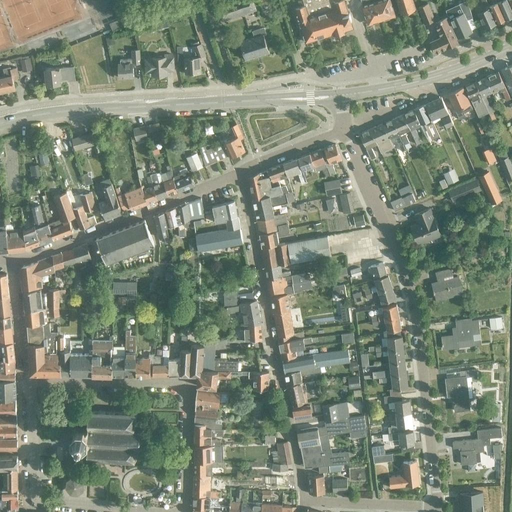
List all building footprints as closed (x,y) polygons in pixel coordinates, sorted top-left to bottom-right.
[(223,20),(256,10),(252,0),(229,0),(218,4),(223,20)] [(316,29),(318,38),(335,33),(335,35),(344,32),(344,30),(352,28),(350,20),(351,20),(349,13),(348,14),(343,0),(302,0),(305,5),(308,16),(315,15),(319,28),(316,29)] [(381,19),(375,2),(370,4),(368,0),(360,0),(368,23),(381,19)] [(380,0),(381,1),(375,2),(381,19),(393,16),(388,0),(380,0)] [(396,0),(401,14),(414,9),(411,0),(396,0)] [(458,4),(445,10),(446,14),(449,20),(457,38),(471,32),(466,20),(472,18),(466,0),(458,4)] [(496,23),(489,7),(485,0),(480,0),(485,10),(477,13),(484,29),(496,23)] [(511,12),(506,0),(502,0),(497,2),(505,19),(511,15),(511,12)] [(505,19),(497,2),(489,7),(496,23),(505,19)] [(434,20),(428,3),(418,8),(424,24),(434,20)] [(305,5),(295,8),(305,42),(318,38),(316,29),(319,28),(315,15),(308,16),(305,5)] [(121,18),(109,23),(112,31),(124,26),(121,18)] [(446,48),(457,43),(446,18),(435,23),(441,37),(431,42),(435,52),(446,47),(446,48)] [(254,37),(239,41),(245,59),(269,52),(264,35),(266,34),(264,27),(252,31),(254,37)] [(113,37),(106,39),(107,45),(115,43),(113,37)] [(199,57),(205,55),(201,43),(193,46),(196,54),(194,55),(194,57),(184,57),(185,73),(201,72),(199,57)] [(132,63),(140,63),(139,49),(131,50),(132,58),(120,59),(120,64),(118,64),(119,78),(133,77),(132,63)] [(166,69),(173,69),(172,56),(171,54),(164,54),(164,57),(152,58),(152,60),(146,60),(147,71),(153,70),(153,75),(166,75),(166,69)] [(21,61),(23,71),(30,69),(28,60),(21,61)] [(68,81),(75,80),(74,66),(60,68),(60,67),(45,69),(47,85),(60,83),(60,79),(68,78),(68,81)] [(15,88),(13,79),(19,78),(17,67),(11,68),(10,67),(3,68),(5,77),(0,77),(0,91),(1,92),(2,94),(7,92),(7,90),(15,88)] [(497,72),(485,77),(491,92),(499,89),(500,92),(501,92),(505,101),(509,99),(497,72)] [(491,92),(485,77),(474,82),(488,112),(491,120),(494,118),(484,95),(491,92)] [(474,82),(464,86),(471,100),(478,117),(488,112),(474,82)] [(462,87),(447,94),(455,110),(458,119),(465,116),(464,113),(472,109),(470,104),(462,87)] [(440,97),(425,104),(431,119),(433,123),(440,120),(438,116),(447,112),(440,97)] [(425,104),(413,109),(421,125),(420,125),(424,134),(425,134),(427,140),(438,135),(433,123),(431,119),(425,104)] [(413,109),(403,114),(409,129),(416,144),(420,142),(414,128),(420,125),(421,125),(413,109)] [(409,129),(403,114),(392,119),(406,149),(411,147),(404,133),(402,134),(401,132),(409,129)] [(449,116),(442,119),(446,128),(448,127),(453,125),(449,116)] [(392,119),(382,123),(389,138),(394,136),(401,151),(406,149),(392,119)] [(158,123),(145,126),(146,132),(160,129),(158,123)] [(389,138),(382,123),(370,129),(380,151),(381,153),(393,147),(389,138)] [(206,150),(205,147),(199,148),(201,154),(204,166),(205,166),(229,155),(230,158),(244,151),(239,140),(243,138),(237,125),(233,127),(238,137),(223,143),(224,145),(212,150),(212,149),(206,150)] [(145,126),(139,127),(142,139),(148,138),(146,132),(145,126)] [(142,139),(139,127),(133,129),(136,141),(142,139)] [(380,151),(370,129),(359,134),(370,159),(375,157),(371,148),(370,146),(374,145),(378,152),(380,151)] [(96,131),(89,133),(93,145),(99,143),(96,131)] [(89,133),(83,135),(87,147),(93,145),(89,133)] [(87,147),(83,135),(77,137),(81,149),(87,147)] [(81,149),(77,137),(71,139),(75,150),(81,149)] [(320,149),(329,175),(334,173),(331,166),(332,165),(331,162),(340,159),(335,144),(320,149)] [(329,175),(320,149),(309,153),(316,171),(321,170),(322,171),(323,171),(325,176),(329,175)] [(198,156),(196,153),(186,157),(192,171),(204,166),(201,154),(198,156)] [(309,153),(298,158),(302,170),(306,182),(318,178),(316,172),(316,171),(309,153)] [(499,160),(507,181),(511,178),(511,166),(508,156),(508,157),(499,160)] [(302,170),(298,158),(283,163),(287,177),(298,174),(302,184),(306,182),(302,170)] [(283,163),(267,169),(270,176),(272,182),(287,177),(283,163)] [(37,164),(29,166),(31,177),(39,176),(37,164)] [(173,176),(171,171),(171,169),(168,170),(160,174),(163,181),(168,196),(177,192),(173,176)] [(270,176),(267,169),(249,176),(248,179),(249,184),(252,199),(264,197),(270,196),(270,197),(283,194),(281,188),(280,185),(271,188),(270,184),(268,176),(270,176)] [(448,171),(443,173),(448,185),(453,183),(458,180),(453,169),(448,171)] [(173,176),(177,192),(194,185),(189,170),(173,176)] [(141,186),(141,187),(147,203),(158,199),(156,194),(152,185),(150,174),(149,171),(146,173),(149,187),(144,189),(143,185),(141,186)] [(156,172),(153,173),(150,174),(152,185),(156,194),(158,199),(168,196),(163,181),(160,174),(157,176),(156,172)] [(488,172),(479,176),(491,204),(501,199),(488,172)] [(338,179),(324,182),(327,195),(341,192),(338,179)] [(442,188),(447,186),(444,179),(439,181),(442,188)] [(476,179),(448,190),(452,202),(481,190),(476,179)] [(100,186),(106,200),(98,203),(105,220),(122,213),(110,182),(100,186)] [(118,187),(115,189),(118,196),(122,209),(130,207),(131,209),(147,203),(141,187),(121,195),(118,187)] [(59,195),(53,197),(61,219),(48,224),(48,225),(53,239),(72,232),(69,221),(68,222),(67,220),(75,217),(72,209),(66,192),(59,195)] [(82,206),(72,209),(75,217),(79,229),(96,223),(93,216),(87,219),(84,212),(95,209),(91,192),(79,195),(82,206)] [(285,193),(287,202),(294,201),(292,192),(288,193),(285,193)] [(340,200),(351,198),(349,192),(339,194),(340,200)] [(285,193),(283,194),(270,197),(270,196),(264,197),(252,199),(257,219),(272,217),(274,216),(271,206),(287,202),(285,193)] [(405,206),(415,202),(411,194),(401,199),(405,206)] [(187,203),(165,212),(168,227),(176,225),(177,228),(178,228),(179,236),(185,236),(185,227),(187,227),(187,220),(190,220),(203,217),(202,210),(200,198),(187,203)] [(334,198),(325,200),(328,213),(337,211),(334,198)] [(351,198),(340,200),(341,207),(352,205),(351,198)] [(394,211),(405,206),(401,199),(391,203),(394,211)] [(234,201),(212,207),(215,223),(226,221),(226,218),(237,216),(234,201)] [(48,225),(48,224),(40,227),(39,221),(42,220),(39,205),(31,207),(31,211),(32,216),(33,219),(35,227),(35,229),(40,244),(53,239),(48,225)] [(352,206),(352,205),(341,207),(343,213),(353,211),(352,206)] [(419,228),(413,231),(418,244),(437,236),(434,228),(437,227),(429,208),(414,215),(418,224),(419,228)] [(165,212),(153,217),(157,237),(163,236),(164,243),(170,242),(168,235),(167,235),(166,228),(168,227),(165,212)] [(272,217),(257,219),(259,234),(278,231),(277,225),(287,223),(285,214),(279,215),(274,216),(272,217)] [(363,215),(354,217),(356,227),(365,225),(363,215)] [(237,216),(226,218),(226,221),(228,230),(230,229),(239,227),(237,216)] [(144,220),(96,239),(105,264),(127,255),(154,245),(144,220)] [(278,231),(259,234),(262,247),(278,244),(277,236),(289,234),(287,223),(277,225),(278,231)] [(5,225),(6,226),(9,252),(26,249),(24,233),(23,227),(13,229),(12,224),(10,224),(5,225)] [(34,225),(23,229),(24,233),(26,249),(40,244),(38,239),(35,229),(35,227),(34,225)] [(0,252),(1,252),(9,252),(6,226),(0,226),(0,252)] [(205,234),(195,235),(198,251),(221,247),(242,243),(239,227),(230,229),(221,231),(205,234)] [(284,243),(278,244),(262,247),(265,267),(266,267),(280,265),(330,256),(327,240),(330,240),(329,235),(284,243)] [(86,244),(79,246),(83,262),(90,260),(86,244)] [(83,262),(79,246),(72,249),(76,263),(83,262)] [(72,249),(62,253),(64,267),(76,263),(72,249)] [(64,267),(62,253),(52,256),(54,269),(54,268),(55,273),(54,269),(57,268),(59,272),(65,270),(64,267)] [(54,269),(52,256),(50,256),(38,261),(34,263),(23,266),(21,269),(23,289),(42,288),(41,273),(54,269)] [(374,279),(386,275),(383,262),(370,266),(370,267),(368,268),(370,275),(372,274),(374,279)] [(281,273),(280,265),(266,267),(265,267),(268,279),(283,277),(290,275),(289,271),(281,273)] [(346,267),(336,268),(337,277),(347,276),(346,267)] [(360,268),(350,271),(352,277),(362,274),(360,268)] [(165,279),(175,279),(175,269),(165,269),(165,279)] [(450,296),(462,292),(458,277),(443,281),(443,278),(452,275),(450,269),(436,273),(438,282),(432,284),(436,299),(436,297),(449,294),(450,296)] [(283,277),(268,279),(269,288),(285,285),(292,284),(292,283),(303,281),(310,280),(309,275),(305,275),(305,273),(290,275),(283,277)] [(0,296),(3,296),(8,296),(6,274),(0,274),(0,296)] [(374,279),(376,286),(363,290),(364,295),(372,292),(377,291),(391,287),(387,275),(386,275),(374,279)] [(303,281),(292,283),(292,284),(293,286),(294,292),(301,291),(302,290),(307,289),(311,288),(310,280),(303,281)] [(137,281),(127,281),(127,293),(127,299),(137,299),(137,281)] [(285,285),(269,288),(271,296),(286,294),(287,293),(294,292),(293,286),(285,287),(285,285)] [(344,285),(333,287),(333,293),(339,292),(339,297),(345,296),(344,285)] [(377,291),(379,296),(381,303),(394,299),(391,287),(377,291)] [(48,293),(41,293),(40,290),(23,291),(25,310),(43,308),(50,307),(58,307),(59,307),(58,298),(65,297),(65,289),(48,290),(48,293)] [(253,300),(251,292),(239,294),(240,303),(253,300)] [(287,293),(286,294),(271,296),(273,310),(290,307),(287,293)] [(0,296),(0,315),(10,315),(8,296),(3,296),(0,296)] [(226,307),(227,312),(241,310),(243,325),(244,325),(250,324),(261,324),(259,317),(260,317),(256,300),(253,300),(240,303),(240,305),(226,307)] [(348,303),(339,304),(341,314),(349,313),(348,303)] [(383,315),(377,316),(378,321),(384,319),(398,317),(396,304),(381,307),(383,315)] [(43,308),(25,310),(26,325),(27,334),(50,332),(49,323),(47,324),(46,311),(49,310),(50,316),(59,316),(58,307),(50,307),(43,308)] [(290,307),(273,310),(278,336),(294,333),(290,310),(290,307)] [(0,325),(11,325),(10,315),(0,315),(0,325)] [(501,316),(489,318),(490,329),(502,327),(501,316)] [(384,319),(378,321),(371,322),(372,327),(385,324),(387,332),(395,330),(401,329),(398,317),(384,319)] [(474,345),(481,344),(478,320),(471,321),(471,318),(455,320),(456,328),(452,328),(453,335),(441,337),(443,349),(457,347),(457,344),(473,342),(474,345)] [(262,339),(261,324),(250,324),(244,325),(245,340),(262,339)] [(12,341),(11,325),(0,325),(0,342),(12,341)] [(130,330),(125,330),(125,344),(125,346),(125,348),(125,376),(136,376),(136,358),(136,356),(136,335),(130,335),(130,330)] [(382,347),(375,348),(375,351),(375,352),(376,352),(388,351),(402,349),(401,336),(396,336),(395,330),(387,332),(382,333),(383,338),(386,338),(387,346),(382,347)] [(50,332),(27,334),(30,374),(61,374),(61,361),(58,361),(58,354),(58,336),(58,333),(50,332)] [(294,333),(278,336),(279,342),(294,340),(304,338),(303,332),(294,333)] [(70,354),(71,354),(71,350),(64,351),(63,336),(58,336),(58,354),(58,361),(61,361),(61,374),(70,375),(70,354)] [(279,342),(281,352),(294,349),(302,348),(305,348),(304,343),(312,342),(311,337),(304,338),(294,340),(279,342)] [(89,354),(71,354),(70,354),(70,375),(92,375),(92,356),(91,343),(91,340),(89,340),(89,354)] [(109,340),(91,340),(91,343),(92,356),(92,375),(112,376),(112,369),(111,356),(112,346),(112,343),(112,340),(109,340)] [(203,356),(202,371),(213,371),(214,358),(215,340),(204,340),(204,345),(203,351),(205,352),(205,353),(203,354),(203,356)] [(14,358),(12,341),(0,342),(0,358),(8,358),(14,358)] [(180,366),(180,359),(174,359),(173,345),(168,345),(168,350),(168,364),(168,375),(180,375),(180,366)] [(181,350),(180,359),(180,366),(180,375),(198,375),(202,375),(202,371),(203,356),(203,354),(205,353),(205,352),(203,351),(204,345),(191,345),(191,350),(181,350)] [(125,346),(112,346),(111,356),(112,369),(112,376),(125,376),(125,348),(125,346)] [(302,348),(294,349),(281,352),(282,359),(295,357),(310,355),(309,352),(303,353),(302,348)] [(327,352),(322,353),(310,355),(295,357),(282,359),(285,373),(310,368),(320,367),(349,362),(348,349),(327,352)] [(404,362),(402,349),(388,351),(376,352),(376,357),(383,356),(388,355),(389,363),(404,362)] [(162,356),(154,356),(153,375),(168,375),(168,364),(168,350),(162,350),(162,356)] [(148,358),(136,358),(136,376),(153,375),(154,356),(154,353),(148,354),(148,358)] [(0,370),(15,370),(14,358),(8,358),(0,358),(0,370)] [(198,375),(197,386),(216,388),(217,378),(230,378),(230,375),(238,375),(242,375),(242,372),(238,372),(238,361),(226,361),(226,358),(214,358),(213,371),(202,371),(202,375),(198,375)] [(357,362),(349,363),(350,371),(358,370),(357,362)] [(390,369),(372,371),(373,379),(379,378),(385,377),(391,376),(406,375),(404,362),(389,363),(390,369)] [(492,366),(488,375),(497,379),(501,370),(492,366)] [(310,368),(285,373),(287,383),(302,380),(301,375),(321,372),(320,367),(310,368)] [(460,377),(445,379),(448,396),(453,395),(455,410),(469,409),(468,398),(472,397),(470,380),(477,380),(476,369),(459,371),(460,377)] [(0,379),(4,379),(15,379),(15,370),(0,370),(0,379)] [(248,372),(242,372),(242,375),(248,375),(248,378),(254,378),(253,390),(268,390),(268,382),(268,372),(248,372)] [(406,375),(391,376),(392,390),(389,390),(390,396),(401,394),(400,389),(407,388),(406,375)] [(359,376),(349,377),(350,389),(361,388),(359,376)] [(4,379),(0,379),(0,398),(16,399),(15,379),(4,379)] [(303,382),(288,386),(292,405),(295,405),(304,403),(307,402),(304,390),(315,387),(313,381),(310,381),(303,383),(303,382)] [(222,424),(216,423),(216,419),(218,419),(219,411),(217,411),(217,407),(218,407),(219,401),(227,402),(229,394),(230,393),(197,389),(195,402),(194,423),(194,424),(205,424),(205,427),(211,428),(211,429),(221,430),(222,424)] [(401,394),(390,396),(383,396),(384,403),(388,403),(388,409),(395,408),(396,414),(410,413),(409,400),(402,401),(401,394)] [(17,412),(16,399),(0,398),(0,410),(4,410),(4,413),(17,412)] [(347,401),(323,405),(323,409),(325,421),(342,418),(349,417),(347,401)] [(295,407),(293,408),(295,416),(296,419),(312,417),(311,411),(310,405),(305,406),(304,403),(295,405),(295,407)] [(88,425),(87,425),(87,428),(76,428),(76,425),(74,425),(74,428),(71,428),(71,430),(74,430),(73,434),(73,440),(71,440),(71,442),(74,442),(74,445),(76,445),(76,443),(87,443),(86,445),(87,445),(87,456),(85,456),(85,458),(86,458),(86,459),(88,459),(88,458),(99,459),(99,460),(101,460),(101,459),(110,459),(110,460),(112,461),(112,459),(121,460),(121,461),(122,461),(122,460),(136,460),(136,459),(134,459),(134,454),(135,454),(135,453),(134,453),(135,447),(138,448),(139,449),(140,448),(139,447),(145,443),(146,444),(147,443),(146,442),(146,436),(147,435),(147,434),(145,434),(140,430),(141,429),(140,428),(139,430),(135,430),(135,423),(137,423),(137,421),(135,421),(135,414),(137,414),(137,413),(132,412),(132,411),(130,411),(130,412),(123,412),(123,411),(121,411),(121,412),(112,412),(112,410),(110,410),(110,412),(101,412),(101,410),(99,410),(99,412),(89,411),(89,410),(87,409),(87,411),(86,411),(86,412),(87,412),(88,425)] [(0,423),(16,423),(17,412),(4,413),(4,410),(0,410),(0,423)] [(390,421),(391,427),(387,427),(388,434),(393,433),(405,432),(405,426),(412,425),(410,413),(396,414),(397,420),(390,421)] [(491,421),(499,421),(499,414),(491,413),(491,421)] [(298,430),(300,446),(304,467),(319,466),(341,464),(350,463),(348,451),(332,453),(328,434),(350,431),(352,438),(365,436),(364,429),(366,428),(365,414),(349,417),(342,418),(325,421),(326,426),(318,428),(317,427),(298,430)] [(0,437),(9,437),(16,437),(16,423),(0,423),(0,437)] [(205,424),(194,424),(195,425),(194,434),(211,434),(216,435),(217,436),(223,435),(223,430),(221,430),(211,429),(211,428),(205,427),(205,424)] [(460,447),(462,464),(476,462),(475,452),(484,451),(484,445),(490,444),(490,438),(502,436),(501,427),(477,430),(478,438),(453,441),(453,448),(460,447)] [(412,431),(405,432),(393,433),(388,434),(389,440),(399,439),(400,446),(414,444),(412,431)] [(211,434),(194,434),(194,444),(220,444),(220,440),(211,440),(211,436),(217,436),(216,435),(211,434)] [(265,443),(275,443),(275,435),(264,435),(265,443)] [(0,449),(16,449),(16,437),(9,437),(0,437),(0,449)] [(220,444),(194,444),(194,452),(195,461),(202,461),(211,461),(219,461),(220,461),(220,451),(223,451),(222,444),(220,444)] [(384,445),(372,447),(373,455),(382,454),(384,454),(384,452),(384,445)] [(272,451),(273,463),(280,463),(279,456),(278,450),(272,451)] [(0,468),(3,468),(17,467),(17,456),(0,456),(0,468)] [(404,475),(389,477),(390,488),(419,484),(416,460),(402,462),(404,475)] [(195,461),(194,470),(194,474),(210,475),(212,475),(212,467),(223,467),(223,461),(220,461),(219,461),(211,461),(202,461),(195,461)] [(341,470),(341,464),(319,466),(319,473),(341,470)] [(17,467),(3,468),(4,488),(14,488),(17,488),(17,482),(17,468),(17,467)] [(210,475),(194,474),(193,495),(210,496),(220,497),(220,492),(210,491),(210,475)] [(310,493),(325,492),(324,475),(308,476),(310,493)] [(77,493),(82,489),(83,483),(79,478),(72,478),(68,482),(67,488),(71,492),(77,493)] [(347,479),(332,480),(333,492),(348,491),(347,479)] [(0,496),(17,496),(17,488),(14,488),(4,488),(0,488),(0,496)] [(241,502),(242,497),(242,489),(237,489),(237,496),(236,502),(230,501),(229,505),(228,511),(240,511),(241,506),(241,502)] [(242,497),(241,502),(241,506),(240,511),(251,511),(252,503),(247,502),(247,501),(246,501),(247,489),(242,489),(242,497)] [(482,492),(459,493),(460,511),(483,511),(483,504),(482,492)] [(210,496),(193,495),(193,507),(210,508),(211,508),(211,511),(220,511),(220,509),(220,505),(209,505),(210,496)] [(0,507),(14,507),(17,507),(17,496),(0,496),(0,501),(0,502),(0,507)] [(261,511),(262,503),(252,503),(251,511),(261,511)] [(282,505),(262,503),(261,511),(281,511),(282,506),(282,505)]
